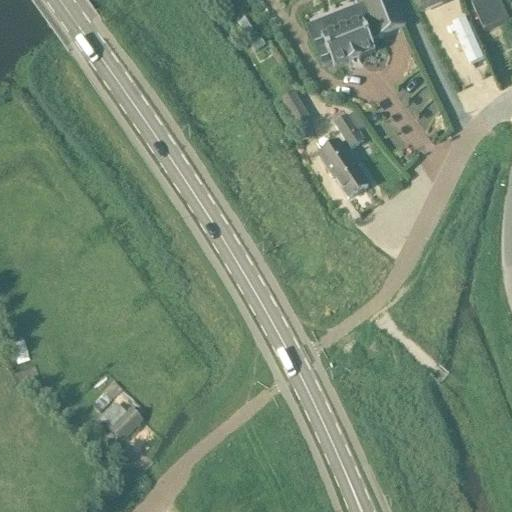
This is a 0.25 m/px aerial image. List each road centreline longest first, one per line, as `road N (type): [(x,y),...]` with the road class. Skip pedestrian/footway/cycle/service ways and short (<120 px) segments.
road 1 (primary): [(361,511),(249,284),(57,0)]
road 2 (unclassified): [(383,298),(466,142),(484,119),(511,107)]
road 3 (unclassified): [(144,511),(182,465),(270,393)]
